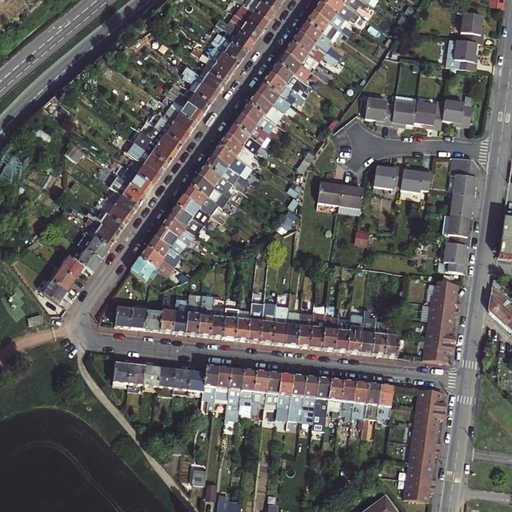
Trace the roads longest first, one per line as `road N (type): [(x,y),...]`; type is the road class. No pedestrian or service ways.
road 1 (residential): [(79,320),(90,341),(466,381)]
road 2 (residential): [(79,320),(302,0)]
road 3 (residential): [(498,154),(466,381)]
road 4 (primary): [(0,132),(147,0)]
road 5 (primary): [(109,0),(0,92)]
road 6 (residential): [(361,147),(498,154)]
road 7 (residential): [(466,381),(448,511)]
